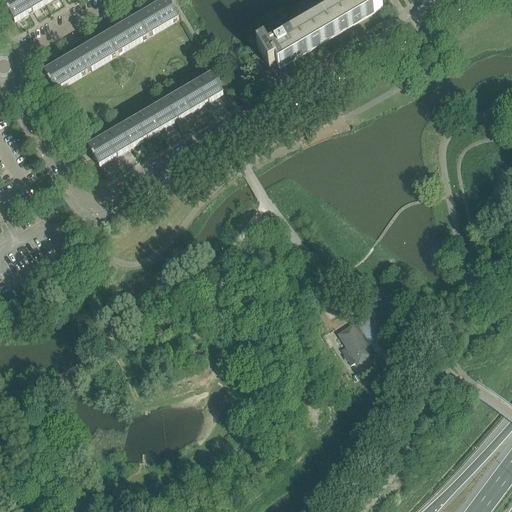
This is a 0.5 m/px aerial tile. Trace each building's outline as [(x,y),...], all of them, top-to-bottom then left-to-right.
[(47,5),(43,0),(13,0),(5,5),(6,7),(9,13),(8,14),(10,16),(11,16),(15,23),(47,5)] [(253,58),(252,58),(253,59),(254,58),(261,71),(263,74),(270,70),(277,66),(279,70),(383,9),(376,0),(356,0),(314,25),(269,51),(268,48),(266,45),(257,50),(260,54),(253,58)] [(137,22),(148,40),(178,22),(168,3),(137,22)] [(106,39),(117,57),(148,40),(137,22),(106,39)] [(76,57),(86,75),(117,57),(106,39),(76,57)] [(86,75),(76,57),(46,75),(50,83),(49,83),(51,86),(51,85),(55,91),(56,93),(86,75)] [(181,96),(192,114),(223,96),(212,78),(181,96)] [(151,114),(160,130),(161,132),(192,114),(181,96),(151,114)] [(120,132),(131,150),(161,132),(160,130),(151,114),(120,132)] [(131,150),(120,132),(90,150),(91,151),(94,158),(93,158),(95,161),(96,160),(100,168),(131,150)] [(53,204),(13,227),(8,230),(0,234),(0,294),(6,306),(85,260),(53,204)] [(379,358),(392,350),(368,313),(356,322),(358,326),(354,328),(353,327),(338,336),(346,349),(341,352),(351,367),(356,364),(358,367),(368,360),(371,365),(376,362),(375,361),(379,358)]
